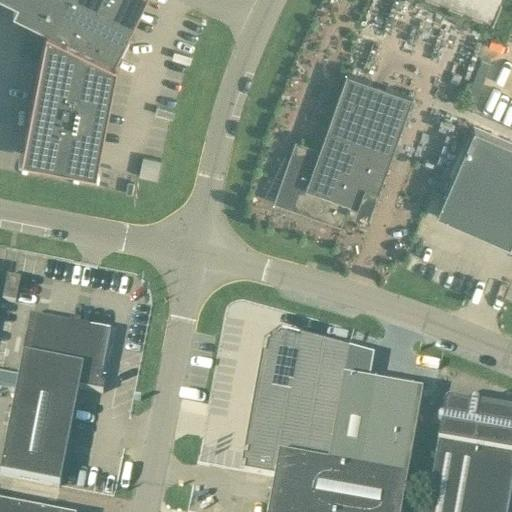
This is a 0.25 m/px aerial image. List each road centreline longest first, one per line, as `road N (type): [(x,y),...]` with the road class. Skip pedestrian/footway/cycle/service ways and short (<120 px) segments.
road 1 (unclassified): [(511,355),(303,281),(195,254)]
road 2 (unclassified): [(195,254),(239,71),(272,0)]
road 3 (unclassified): [(144,511),(195,254)]
road 4 (unclassified): [(195,254),(0,214)]
